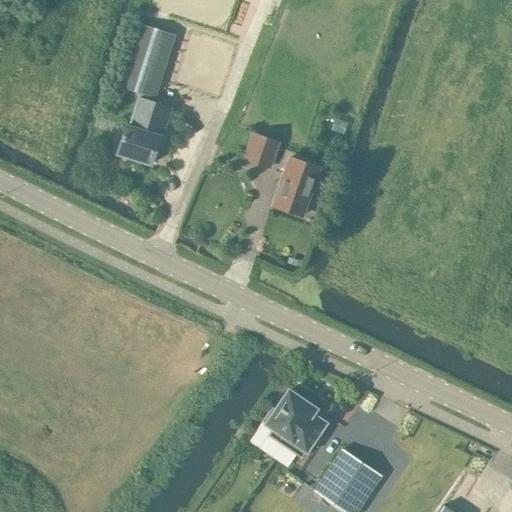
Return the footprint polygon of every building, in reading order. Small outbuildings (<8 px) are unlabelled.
[(128,59),(162,70),(173,35),(139,24),(128,59)] [(161,136),(170,107),(138,97),(129,126),(125,125),(116,153),(150,164),(159,135),(161,136)] [(301,215),(318,167),(289,157),(272,205),(301,215)] [(272,429),(267,436),(301,458),(325,423),(311,414),(315,409),(287,390),(275,409),(271,407),(261,422),(272,429)] [(340,448),(312,490),(345,511),(355,511),(381,476),(340,448)]
